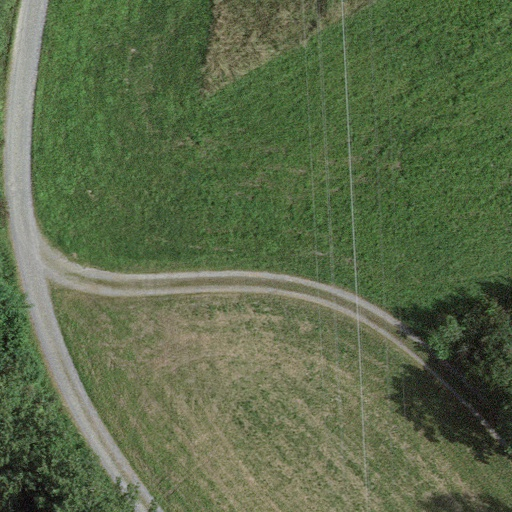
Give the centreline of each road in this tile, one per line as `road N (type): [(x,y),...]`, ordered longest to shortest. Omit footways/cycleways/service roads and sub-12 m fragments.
road 1 (track): [(11,258),(70,287),(242,288),(321,299),(411,351),(511,455)]
road 2 (track): [(27,0),(4,147),(11,258),(59,390),(128,511)]
